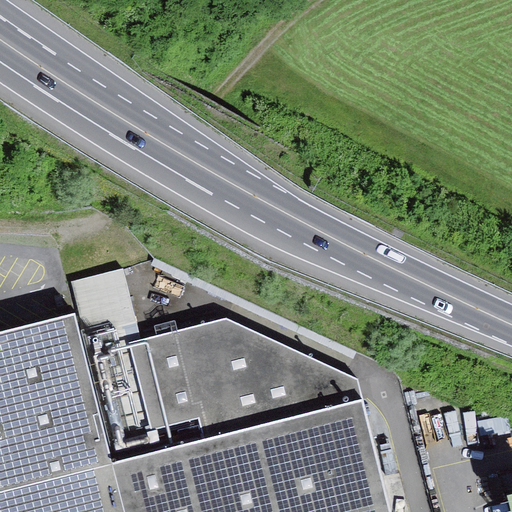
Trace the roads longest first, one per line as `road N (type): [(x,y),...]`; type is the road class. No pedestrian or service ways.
road 1 (trunk): [(511,324),(300,222),(0,41)]
road 2 (track): [(0,206),(67,206),(109,222),(206,102),(314,0)]
